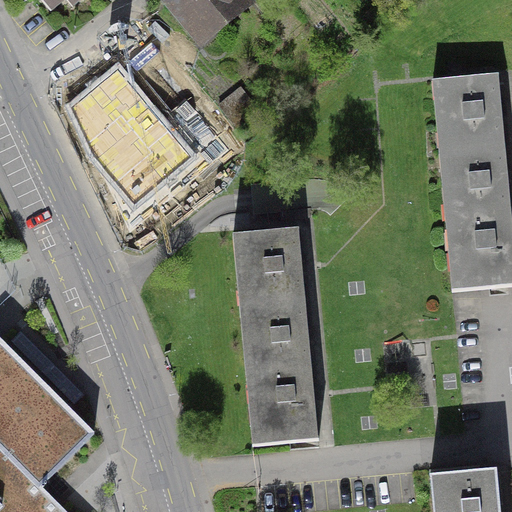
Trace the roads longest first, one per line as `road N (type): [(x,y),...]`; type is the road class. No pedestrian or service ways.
road 1 (tertiary): [(177,477),(129,331),(21,93)]
road 2 (residential): [(511,448),(177,477)]
road 3 (residential): [(135,0),(21,93)]
